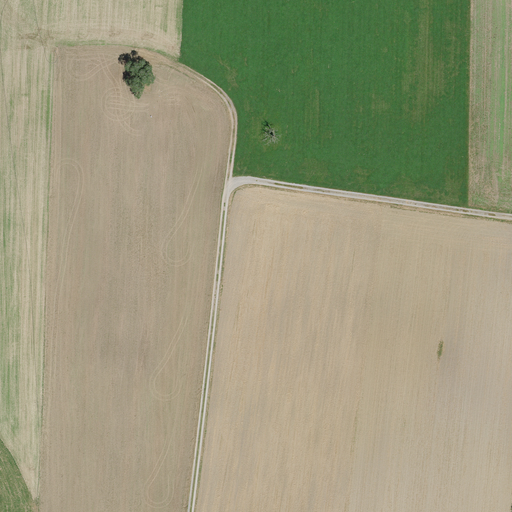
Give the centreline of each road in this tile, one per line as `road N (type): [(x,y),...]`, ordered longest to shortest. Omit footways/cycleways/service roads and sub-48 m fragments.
road 1 (track): [(187,511),(222,195),(232,183),(511,217)]
road 2 (track): [(232,183),(222,99),(200,77),(162,59)]
